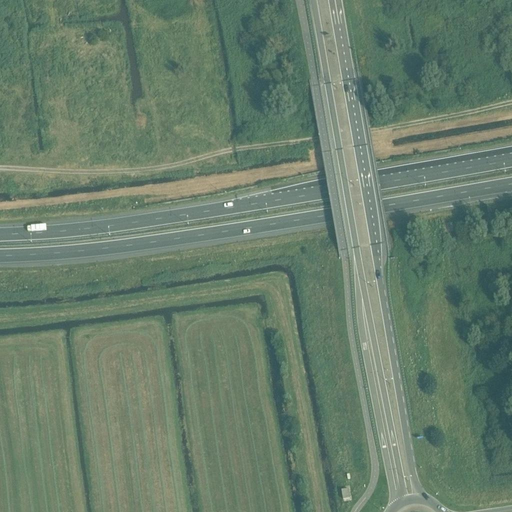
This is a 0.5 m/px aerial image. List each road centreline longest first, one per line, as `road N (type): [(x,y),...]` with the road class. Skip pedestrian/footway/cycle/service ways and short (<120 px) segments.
road 1 (track): [(511,102),(172,166),(0,168)]
road 2 (trunk): [(511,160),(107,226),(0,235)]
road 3 (trunk): [(0,257),(171,240),(511,184)]
road 4 (primary): [(314,0),(365,327),(404,502)]
road 5 (primary): [(418,500),(334,0)]
